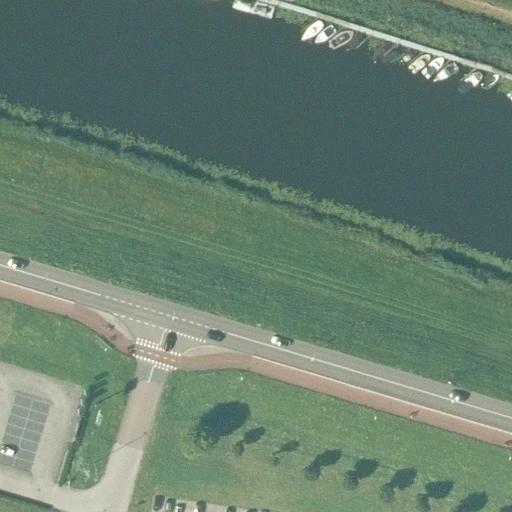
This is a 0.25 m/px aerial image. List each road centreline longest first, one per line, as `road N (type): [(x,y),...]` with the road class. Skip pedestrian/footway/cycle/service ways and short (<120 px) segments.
road 1 (tertiary): [(163,323),(511,422)]
road 2 (unclassified): [(105,511),(163,323)]
road 3 (tertiary): [(0,273),(163,323)]
